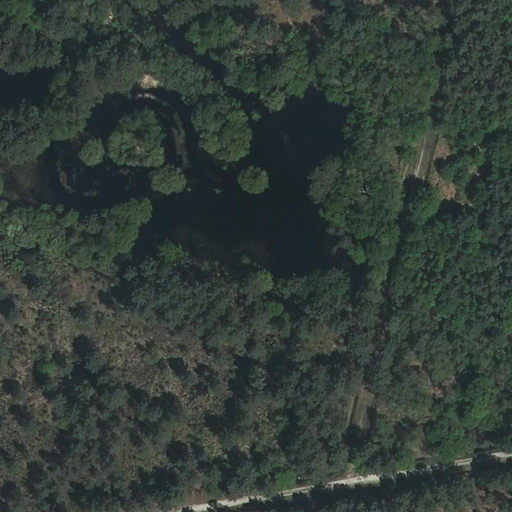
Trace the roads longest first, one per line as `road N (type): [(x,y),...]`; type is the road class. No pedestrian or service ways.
road 1 (track): [(351,482),(455,0)]
road 2 (track): [(511,455),(180,511)]
